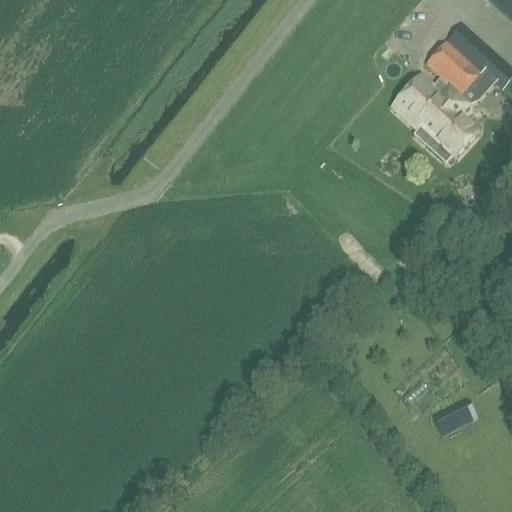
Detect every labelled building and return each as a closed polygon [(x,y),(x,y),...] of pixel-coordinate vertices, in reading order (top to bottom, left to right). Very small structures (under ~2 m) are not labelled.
[(511,0),(487,0),(487,1),(511,23),(511,0)] [(464,27),(448,44),(482,76),(498,58),(464,27)] [(462,97),(482,76),(448,44),(428,66),(442,79),(435,87),(422,76),(392,108),(419,133),(455,94),(456,92),(462,97)] [(511,83),(511,70),(498,58),(482,76),(502,95),(511,83)] [(460,117),(469,107),(455,94),(419,133),(440,153),(443,149),(456,161),(480,136),(460,117)]
